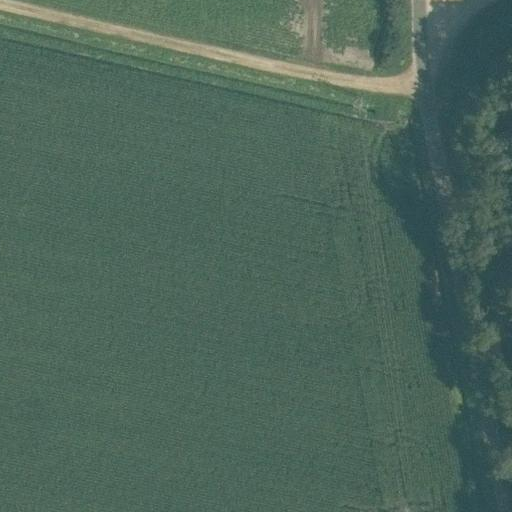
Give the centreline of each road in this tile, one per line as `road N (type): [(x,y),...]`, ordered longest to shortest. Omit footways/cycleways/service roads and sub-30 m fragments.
road 1 (unclassified): [(419,0),(423,83),(502,511)]
road 2 (track): [(0,1),(285,65),(423,83)]
